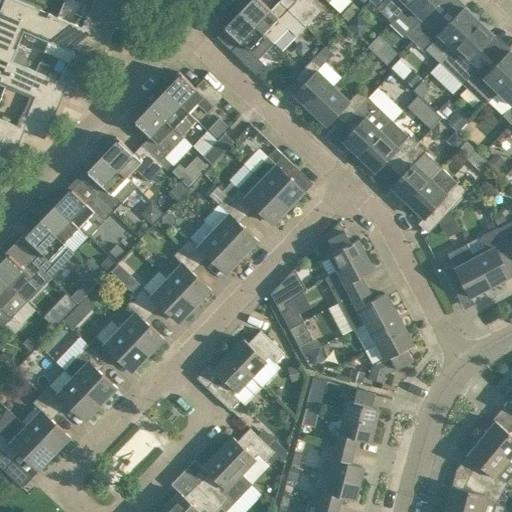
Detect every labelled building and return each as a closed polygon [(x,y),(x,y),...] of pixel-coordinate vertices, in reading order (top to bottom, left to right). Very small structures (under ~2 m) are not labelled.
[(18,0),(3,0),(0,9),(0,55),(12,61),(17,48),(13,47),(21,27),(49,39),(58,17),(57,17),(18,0)] [(110,39),(111,38),(126,0),(98,0),(91,16),(87,14),(81,26),(81,27),(110,39)] [(279,1),(271,9),(261,0),(251,0),(241,11),(273,43),(288,27),(297,36),(306,26),(279,1)] [(314,0),(279,0),(279,1),(306,26),(321,10),(313,2),(314,0)] [(405,34),(414,43),(440,16),(432,8),(439,0),(411,0),(407,5),(397,16),(410,29),(405,34)] [(426,48),(440,61),(479,20),(464,7),(448,23),(440,16),(414,43),(423,51),(426,48)] [(266,64),(259,57),(273,43),(241,11),(225,28),(240,42),(232,51),(257,74),(266,64)] [(83,17),(74,13),(71,20),(80,24),(83,17)] [(359,35),(369,24),(358,14),(348,25),(359,35)] [(67,85),(87,93),(110,40),(110,39),(81,27),(81,26),(58,15),(58,17),(57,17),(58,17),(49,39),(77,50),(69,70),(64,68),(60,79),(59,81),(67,84),(67,85)] [(479,20),(440,61),(463,83),(485,59),(477,51),(493,34),(479,20)] [(387,62),(397,51),(379,34),(368,45),(387,62)] [(325,45),(318,53),(326,61),(334,53),(325,45)] [(485,105),(498,91),(511,76),(511,52),(510,50),(494,67),(485,59),(463,83),(485,105)] [(15,63),(16,62),(12,61),(0,55),(0,80),(7,83),(15,63)] [(311,109),(333,85),(317,70),(321,66),(313,58),(309,62),(295,76),(303,84),(294,93),(311,109)] [(39,61),(39,62),(36,69),(36,71),(45,75),(46,73),(49,65),(39,61)] [(25,130),(45,138),(45,137),(67,85),(67,84),(59,81),(45,75),(36,71),(28,68),(16,62),(15,63),(7,83),(35,95),(27,115),(22,113),(17,125),(17,126),(25,129),(25,130)] [(403,78),(413,87),(422,78),(412,69),(411,69),(403,78)] [(182,74),(166,90),(197,120),(198,119),(189,111),(197,103),(207,112),(222,96),(203,78),(195,87),(182,74)] [(511,105),(502,116),(510,124),(511,121),(511,76),(498,91),(511,105)] [(421,80),(413,89),(421,97),(430,88),(421,80)] [(349,101),(333,85),(311,109),(327,124),(335,115),(344,123),(369,97),(360,89),(349,101)] [(379,85),(369,95),(393,119),(403,109),(379,85)] [(174,127),(184,137),(183,135),(197,120),(166,90),(151,106),(174,127)] [(417,115),(427,103),(421,97),(417,94),(407,106),(417,115)] [(343,140),(359,155),(382,132),(393,121),(369,97),(344,123),(352,130),(343,140)] [(150,136),(142,144),(161,162),(166,156),(184,137),(174,127),(151,106),(135,122),(150,136)] [(467,122),(454,110),(447,118),(459,130),(467,122)] [(17,126),(0,118),(0,181),(2,182),(24,129),(25,130),(25,129),(17,126)] [(410,134),(393,121),(382,132),(359,155),(375,171),(384,161),(392,169),(418,142),(410,134)] [(212,164),(220,155),(234,141),(225,132),(211,146),(203,155),(212,164)] [(119,139),(104,155),(127,176),(134,168),(149,182),(152,179),(164,166),(161,162),(142,144),(133,153),(119,139)] [(441,167),(443,165),(427,150),(418,142),(392,169),(400,177),(392,186),(408,202),(441,167)] [(268,156),(253,171),(252,172),(289,206),(304,190),(286,173),(294,164),(276,147),(268,156)] [(489,163),(475,150),(466,158),(481,172),(489,163)] [(184,166),(180,162),(172,169),(188,185),(209,165),(198,153),(184,166)] [(497,169),(503,162),(494,154),(489,161),(497,169)] [(137,186),(127,176),(104,155),(88,171),(103,186),(95,194),(113,211),(137,186)] [(167,169),(173,164),(173,163),(166,156),(161,162),(164,166),(167,169)] [(469,189),(459,179),(457,181),(441,167),(408,202),(424,217),(433,208),(442,217),(456,202),(469,189)] [(511,167),(503,177),(508,181),(511,178),(511,167)] [(231,180),(225,187),(222,190),(229,196),(247,214),(255,206),(273,223),(289,206),(252,172),(238,186),(231,180)] [(229,196),(222,190),(217,185),(217,186),(209,194),(229,213),(214,229),(242,256),(257,239),(239,222),(247,214),(229,196)] [(72,188),(56,205),(79,226),(90,236),(113,211),(95,194),(87,203),(72,188)] [(56,205),(41,220),(64,242),(79,226),(56,205)] [(507,222),(501,209),(492,214),(498,226),(507,222)] [(114,243),(129,226),(114,212),(98,228),(114,243)] [(511,219),(497,227),(508,247),(511,244),(511,219)] [(26,237),(41,251),(33,259),(52,277),(76,252),(67,245),(63,243),(64,242),(41,220),(26,237)] [(489,231),(496,227),(492,220),(486,223),(489,231)] [(338,268),(365,254),(357,239),(351,242),(345,230),(340,221),(316,246),(318,250),(325,242),(330,253),(338,268)] [(468,243),(467,243),(490,286),(510,275),(506,267),(511,263),(511,255),(507,247),(508,247),(497,227),(482,235),(481,239),(484,247),(473,252),(468,243)] [(226,272),(242,256),(214,229),(199,245),(190,237),(182,246),(200,263),(208,255),(226,272)] [(117,243),(110,251),(117,258),(124,250),(117,243)] [(490,286),(467,243),(448,253),(453,263),(443,268),(454,290),(464,285),(470,296),(490,286)] [(192,272),(200,263),(182,246),(174,254),(182,262),(167,278),(195,305),(210,289),(192,272)] [(10,254),(0,263),(0,275),(26,301),(28,300),(17,291),(32,276),(24,267),(10,254)] [(373,270),(365,254),(338,268),(338,269),(325,276),(338,302),(368,287),(362,276),(373,270)] [(108,256),(101,264),(106,268),(113,261),(108,256)] [(118,282),(110,274),(100,284),(108,292),(118,282)] [(0,322),(3,326),(26,301),(0,275),(0,322)] [(132,276),(125,284),(133,292),(140,284),(132,276)] [(285,303),(292,298),(297,295),(287,276),(271,293),(281,312),(288,308),(285,303)] [(152,294),(143,286),(135,295),(153,312),(161,304),(179,321),(195,305),(167,278),(152,294)] [(353,329),(354,328),(367,322),(366,321),(393,307),(385,292),(373,298),(368,287),(338,302),(329,307),(342,334),(352,329),(353,329)] [(84,296),(77,289),(71,296),(78,303),(84,296)] [(66,292),(57,302),(68,312),(76,302),(66,292)] [(135,311),(120,327),(148,354),(163,338),(145,321),(153,312),(135,295),(127,304),(135,311)] [(289,328),(304,320),(292,298),(285,303),(288,308),(281,312),(289,328)] [(366,321),(367,322),(368,321),(379,343),(404,329),(393,307),(366,321)] [(46,314),(56,324),(61,319),(50,309),(46,314)] [(82,318),(73,310),(66,317),(75,326),(82,318)] [(289,328),(299,345),(313,338),(304,320),(289,328)] [(132,370),(148,354),(120,327),(105,343),(96,335),(88,344),(106,361),(114,353),(132,370)] [(412,344),(404,329),(379,343),(365,350),(373,363),(368,378),(383,382),(386,373),(413,359),(407,347),(412,344)] [(244,338),(229,354),(251,374),(269,356),(275,362),(284,353),(264,334),(256,342),(251,341),(249,343),(244,338)] [(32,335),(24,343),(30,350),(39,342),(32,335)] [(98,370),(106,361),(88,344),(65,368),(73,376),(101,403),(116,387),(98,370)] [(314,364),(320,361),(322,353),(320,348),(309,353),(314,364)] [(210,389),(231,409),(240,399),(245,405),(263,385),(251,374),(229,354),(214,369),(219,374),(217,376),(219,381),(210,389)] [(288,368),(292,380),(301,377),(298,365),(288,368)] [(364,372),(352,369),(349,379),(362,382),(364,372)] [(85,419),(101,403),(73,376),(58,392),(49,384),(41,393),(59,410),(67,402),(85,419)] [(349,400),(345,417),(374,424),(378,407),(372,406),(375,393),(357,388),(354,401),(349,400)] [(41,410),(26,425),(54,452),(69,436),(51,419),(59,410),(41,393),(33,402),(41,410)] [(303,422),(314,425),(318,411),(307,408),(303,422)] [(0,432),(0,465),(3,469),(20,451),(38,468),(54,452),(26,425),(16,416),(0,432)] [(369,441),(374,424),(345,417),(341,432),(339,432),(335,445),(354,450),(357,438),(369,441)] [(481,437),(507,459),(508,458),(511,452),(511,430),(510,432),(495,420),(481,437)] [(253,484),(254,483),(252,482),(259,474),(259,467),(265,461),(274,451),(254,431),(245,440),(240,439),(238,441),(233,436),(219,451),(253,484)] [(477,478),(502,491),(507,481),(511,475),(511,461),(508,458),(507,459),(481,437),(467,454),(483,467),(477,478)] [(274,451),(279,455),(285,461),(287,450),(274,439),(268,445),(274,451)] [(351,462),(354,450),(335,445),(332,458),(334,459),(329,474),(358,482),(363,465),(351,462)] [(208,479),(200,487),(221,506),(227,511),(253,484),(219,451),(204,467),(209,472),(207,474),(208,479)] [(292,463),(299,465),(302,453),(295,451),(292,463)] [(300,468),(290,465),(287,478),(297,481),(300,468)] [(354,499),(358,482),(329,474),(325,490),(324,490),(320,503),(339,508),(342,496),(354,499)] [(497,501),(502,491),(477,478),(471,490),(451,484),(446,506),(469,511),(481,511),(486,496),(497,501)] [(185,496),(180,491),(166,507),(170,511),(215,511),(221,506),(200,487),(192,495),(187,494),(185,496)] [(337,511),(339,508),(320,503),(308,500),(304,511),(337,511)]
